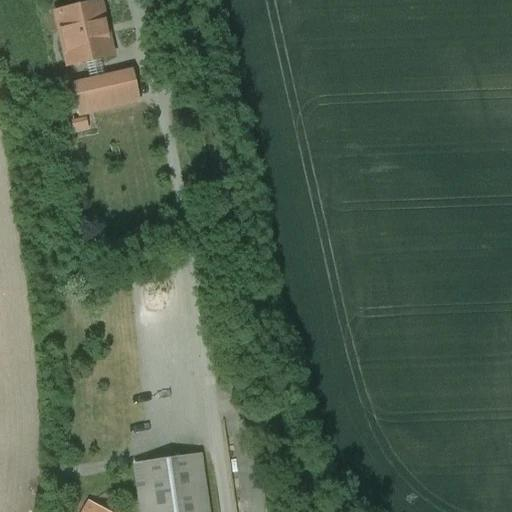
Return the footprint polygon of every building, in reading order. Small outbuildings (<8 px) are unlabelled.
[(98,4),(56,13),(68,65),(110,56),(98,4)] [(130,76),(73,88),(79,115),(136,102),(130,76)] [(81,116),(67,120),(71,133),(85,129),(81,116)] [(206,511),(198,456),(134,465),(140,511),(206,511)] [(104,511),(89,503),(83,511),(104,511)]
